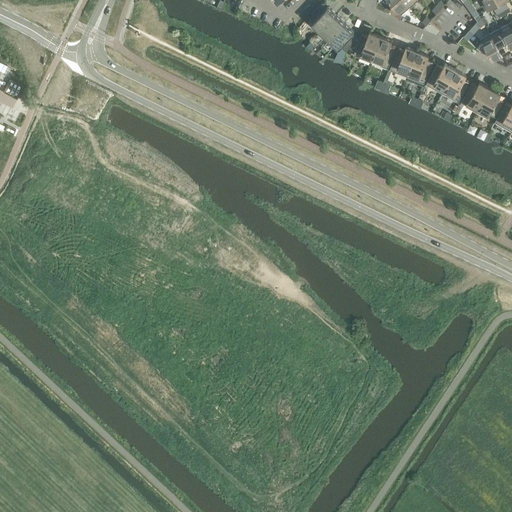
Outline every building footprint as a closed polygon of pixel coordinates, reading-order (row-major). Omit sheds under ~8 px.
[(410,7),(403,0),(388,0),(393,5),(390,8),(395,14),(395,13),(398,11),(401,14),(410,7)] [(440,0),(436,5),(441,8),(445,3),(440,0)] [(472,3),(467,7),(471,12),(476,9),(472,3)] [(506,3),(500,6),(503,11),(508,7),(506,3)] [(441,8),(436,5),(432,10),(436,13),(441,8)] [(312,23),(321,31),(337,14),(327,6),(312,23)] [(503,11),(500,6),(494,9),(497,14),(503,11)] [(321,31),(330,39),(345,22),(337,14),(321,31)] [(422,21),(426,25),(430,20),(431,20),(426,16),(422,21)] [(476,21),(480,27),(485,23),(481,18),(477,20),(476,21)] [(430,20),(426,25),(423,29),(437,34),(441,30),(430,20)] [(345,22),(330,39),(339,48),(354,31),(345,22)] [(500,27),(500,28),(511,49),(511,48),(511,27),(509,22),(509,23),(511,27),(503,32),(500,27)] [(500,28),(490,33),(502,54),(511,49),(500,28)] [(465,35),(469,39),(473,34),(469,30),(465,35)] [(354,55),(371,62),(381,36),(369,32),(368,36),(362,33),(361,37),(355,51),(354,55)] [(502,54),(490,33),(481,38),(483,43),(479,45),(483,51),(487,49),(492,59),(502,54)] [(350,45),(349,49),(355,51),(361,37),(355,34),(350,45)] [(381,36),(371,62),(373,57),(383,62),(381,66),(388,69),(396,47),(391,45),(392,41),(381,36)] [(390,69),(407,76),(417,51),(406,46),(404,50),(399,48),(390,69)] [(417,51),(407,76),(419,81),(420,76),(426,79),(433,62),(427,59),(429,56),(417,51)] [(426,84),(442,93),(456,69),(445,63),(443,67),(438,64),(426,84)] [(456,69),(442,93),(458,102),(470,82),(465,79),(466,75),(456,69)] [(466,106),(477,112),(490,88),(479,82),(477,86),(472,83),(463,99),(468,102),(466,106)] [(490,88),(477,112),(488,118),(490,114),(495,117),(504,101),(499,98),(501,94),(490,88)] [(495,122),(511,131),(511,129),(511,103),(511,105),(506,102),(495,122)]
